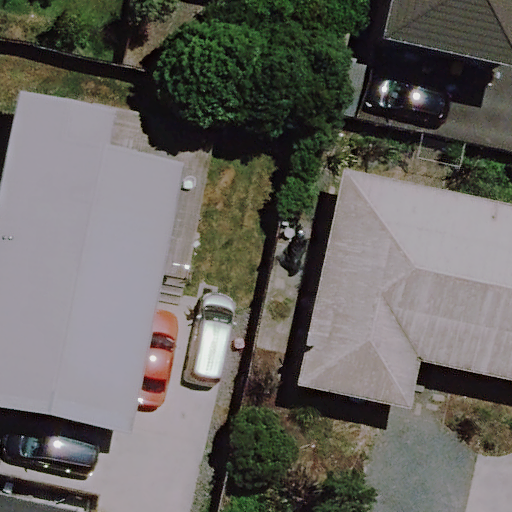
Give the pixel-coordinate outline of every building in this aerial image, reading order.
[(174,13),(176,0),(218,0),(229,3),(229,0),(121,0),(122,0),(174,13)] [(511,0),(380,0),(368,61),(499,88),(511,23),(511,0)] [(291,360),(283,395),(395,419),(406,369),(511,392),(511,220),(337,182),(324,239),(278,229),(251,351),(291,360)] [(72,227),(0,211),(0,398),(33,406),(72,227)] [(0,511),(54,511),(62,470),(0,459),(0,511)]
